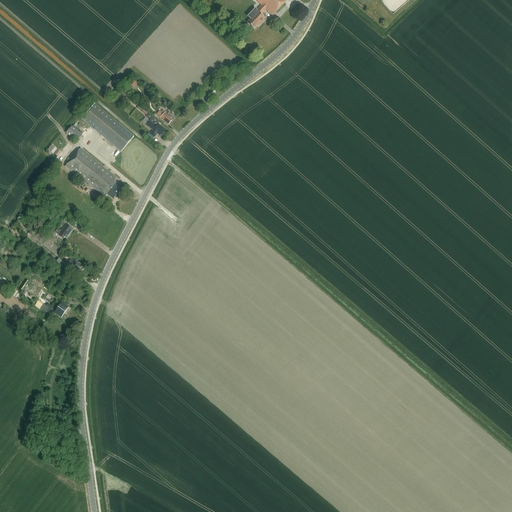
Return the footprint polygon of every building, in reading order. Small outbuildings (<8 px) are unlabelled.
[(272,17),(287,0),(254,0),(261,6),(257,10),(255,8),(247,17),(249,19),(246,22),(254,30),(265,19),(261,15),(266,10),(272,17)] [(134,79),(129,84),(133,88),(138,82),(134,79)] [(122,153),(125,149),(135,138),(95,105),(82,120),(122,153)] [(168,125),(175,117),(169,112),(168,114),(165,111),(163,113),(160,110),(156,114),(160,118),(168,125)] [(150,120),(156,126),(158,124),(160,121),(149,113),(146,117),(150,120)] [(150,120),(149,120),(146,124),(153,129),(150,133),(154,136),(157,133),(160,136),(161,135),(163,136),(167,131),(158,124),(156,126),(150,120)] [(77,142),(82,136),(71,126),(66,133),(77,142)] [(48,150),(53,154),(57,149),(52,145),(48,150)] [(113,199),(120,189),(116,185),(117,184),(115,180),(116,178),(80,148),(65,167),(92,188),(93,187),(99,193),(100,192),(106,197),(108,195),(113,199)] [(73,230),(65,225),(61,231),(58,229),(55,233),(63,239),(64,237),(66,238),(73,230)] [(66,263),(59,258),(55,263),(62,268),(66,263)] [(70,262),(73,263),(70,267),(80,274),(85,267),(75,260),(73,258),(70,262)] [(17,297),(21,291),(16,288),(12,295),(16,298),(17,297)] [(41,309),(44,302),(39,299),(35,306),(41,309)] [(44,304),(41,308),(46,312),(47,311),(53,315),(55,313),(61,318),(68,307),(62,303),(57,310),(49,304),(48,304),(47,304),(46,305),(44,304)]
